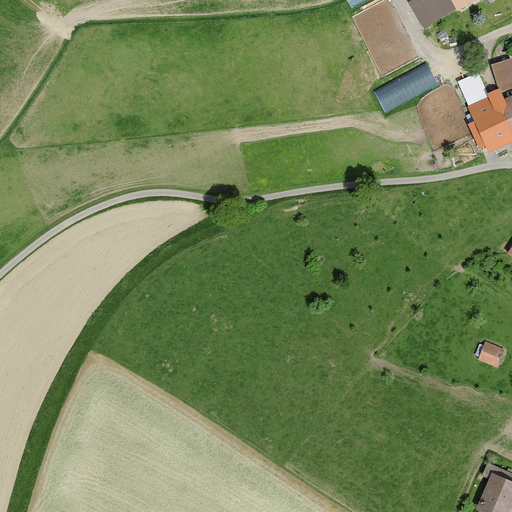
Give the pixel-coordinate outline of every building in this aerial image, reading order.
[(481,0),(422,0),(418,3),(432,25),(458,10),(459,13),(481,0)] [(374,88),(386,112),(440,84),(428,61),(374,88)] [(511,90),(511,62),(496,68),(504,91),(505,90),(506,93),(511,90)] [(504,91),(488,98),(479,80),(467,85),(472,95),(474,93),(480,105),(478,106),(486,123),(482,125),(496,154),(511,147),(511,100),(510,101),(506,93),(505,90),(504,91)] [(506,350),(487,343),(480,361),(500,368),(506,350)] [(480,509),(486,511),(511,511),(511,480),(495,473),(480,509)]
